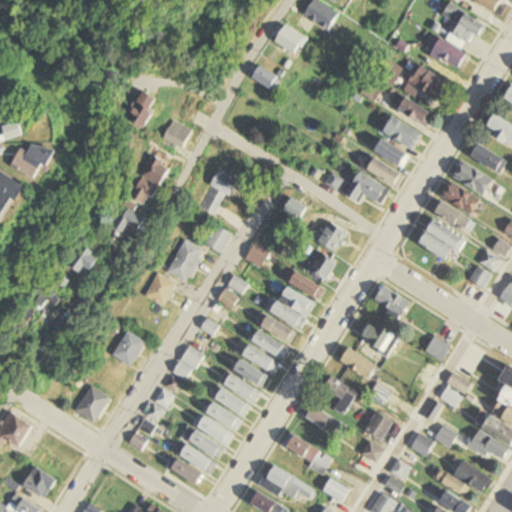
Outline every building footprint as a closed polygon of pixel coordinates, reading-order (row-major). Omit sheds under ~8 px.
[(343,15),(316,0),(315,0),(306,17),(333,32),(343,15)] [(475,0),(498,13),(505,0),(475,0)] [(443,16),(457,24),(451,33),(474,47),(487,25),(451,3),(443,16)] [(278,44),(299,56),(309,39),(288,26),(278,44)] [(469,56),(443,38),(433,52),(459,71),(469,56)] [(453,85),(421,66),(405,91),(416,98),(420,90),(442,103),(453,85)] [(281,78),(263,68),(256,79),(274,90),(281,78)] [(400,111),(427,128),(435,115),(408,98),(400,111)] [(131,118),(146,128),(156,114),(141,103),(131,118)] [(511,146),(511,123),(498,113),(488,126),(496,132),(495,133),(511,146)] [(424,137),(395,118),(385,133),(414,152),(424,137)] [(175,154),(178,147),(185,151),(195,131),(174,121),(161,147),(175,154)] [(25,136),(22,124),(5,128),(9,140),(25,136)] [(411,156),(385,140),(377,152),(403,168),(411,156)] [(51,174),(60,153),(37,144),(33,153),(24,149),(16,169),(42,181),(46,171),(51,174)] [(473,158),(501,174),(509,161),(480,144),(473,158)] [(151,208),(175,167),(156,156),(132,197),(151,208)] [(370,171),(398,189),(406,177),(378,159),(370,171)] [(496,182),(466,162),(455,178),(485,198),(496,182)] [(224,195),(235,199),(243,179),(219,169),(202,211),(215,216),(224,195)] [(0,222),(5,225),(26,187),(0,172),(0,222)] [(366,195),(382,206),(391,192),(361,172),(345,197),(359,206),(366,195)] [(326,185),(338,192),(345,181),(332,174),(326,185)] [(443,197),(473,217),(483,203),(453,183),(443,197)] [(296,229),(309,210),(294,199),(285,212),(293,217),(289,224),(296,229)] [(470,234),(477,223),(443,204),(437,215),(470,234)] [(148,222),(128,208),(114,229),(125,236),(131,226),(141,233),(148,222)] [(466,241),(436,222),(421,246),(452,264),(466,241)] [(315,239),(336,254),(350,236),(332,223),(325,232),(322,230),(315,239)] [(233,236),(217,227),(205,246),(222,255),(233,236)] [(188,285),(205,252),(186,242),(168,274),(188,285)] [(511,248),(500,242),(495,251),(507,258),(511,248)] [(261,270),(272,253),(257,245),(247,261),(261,270)] [(71,267),(87,281),(104,261),(87,248),(71,267)] [(339,265),(318,252),(312,261),(317,265),(312,272),(328,281),(339,265)] [(495,274),(503,263),(488,252),(480,263),(495,274)] [(471,281),(485,290),(493,276),(480,267),(471,281)] [(292,284),(320,302),(327,291),(299,273),(292,284)] [(166,308),(178,286),(158,275),(146,298),(166,308)] [(56,302),(58,305),(63,302),(52,285),(34,297),(43,311),(56,302)] [(301,331),(317,306),(290,288),(273,313),(301,331)] [(395,321),(408,311),(392,288),(378,297),(395,321)] [(264,327),(291,345),(298,335),(271,317),(264,327)] [(388,354),(398,338),(373,322),(362,338),(388,354)] [(255,341),(282,361),(290,351),(262,331),(255,341)] [(148,344),(129,332),(114,356),(132,368),(148,344)] [(443,362),(452,347),(435,338),(426,353),(443,362)] [(281,364),(252,345),(245,356),(273,375),(281,364)] [(205,356),(191,348),(175,374),(189,382),(205,356)] [(342,361),(370,381),(379,368),(351,348),(342,361)] [(236,370),(264,389),(271,379),(243,360),(236,370)] [(457,408),(472,385),(456,374),(440,398),(457,408)] [(227,385),(257,404),(263,394),(233,375),(227,385)] [(342,399),(335,411),(345,417),(359,393),(331,376),(323,388),(342,399)] [(370,400),(386,406),(393,390),(377,384),(370,400)] [(96,424),(113,400),(93,387),(77,411),(96,424)] [(252,409),(226,388),(218,397),(244,419),(252,409)] [(157,403),(167,409),(174,397),(164,391),(157,403)] [(244,423),(217,402),(209,412),(236,432),(244,423)] [(343,442),(351,430),(315,406),(307,419),(343,442)] [(366,432),(384,441),(394,422),(376,412),(366,432)] [(35,428),(11,413),(0,431),(0,434),(23,448),(35,428)] [(228,445),(235,434),(207,417),(200,428),(228,445)] [(511,450),(511,428),(492,417),(483,432),(480,430),(471,445),(504,464),(511,450)] [(436,440),(451,449),(459,436),(444,426),(436,440)] [(192,441),(218,457),(224,448),(198,432),(192,441)] [(281,448),(325,473),(334,458),(290,432),(281,448)] [(411,448),(426,458),(435,444),(421,434),(411,448)] [(362,454),(377,464),(386,451),(371,441),(362,454)] [(182,457),(212,474),(218,463),(188,446),(182,457)] [(465,496),(469,486),(485,494),(493,478),(457,459),(449,473),(444,471),(438,482),(465,496)] [(199,486),(205,475),(180,460),(173,471),(199,486)] [(404,481),(412,468),(400,460),(392,473),(404,481)] [(261,484),(293,503),(299,493),(310,500),(316,491),(273,464),(261,484)] [(59,482),(37,468),(25,486),(47,500),(59,482)] [(400,494),(405,484),(392,478),(387,487),(400,494)] [(324,491),(344,502),(351,490),(331,479),(324,491)] [(441,501),(455,511),(473,511),(475,511),(450,491),(441,501)] [(253,503),(264,511),(288,511),(262,492),(253,503)] [(393,511),(398,503),(382,494),(372,511),(371,511),(393,511)]
